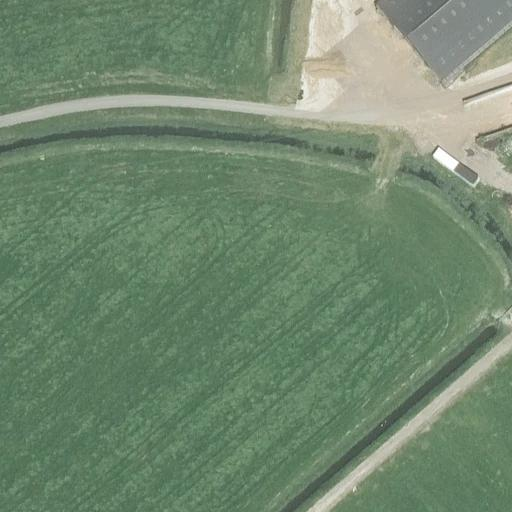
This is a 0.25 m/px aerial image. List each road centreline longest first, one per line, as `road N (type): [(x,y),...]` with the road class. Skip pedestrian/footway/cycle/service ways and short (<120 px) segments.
road 1 (unclassified): [(272,110),(113,101),(0,121)]
road 2 (track): [(511,334),(311,511)]
